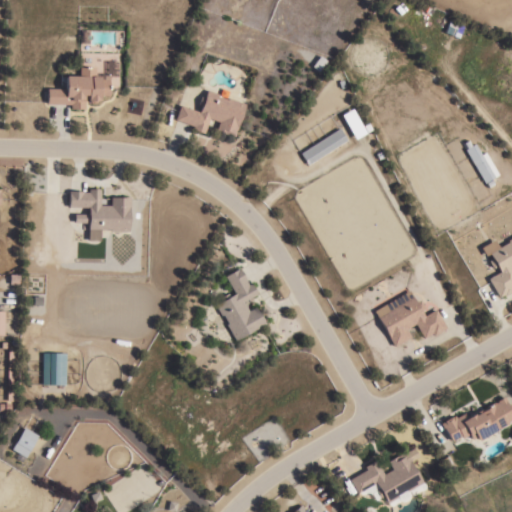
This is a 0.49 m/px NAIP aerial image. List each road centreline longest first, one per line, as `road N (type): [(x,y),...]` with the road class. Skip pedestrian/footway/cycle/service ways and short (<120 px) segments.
road 1 (residential): [(373,413),(256,223),(211,183),(131,148),(0,147)]
road 2 (residential): [(231,511),(373,413),(511,337)]
